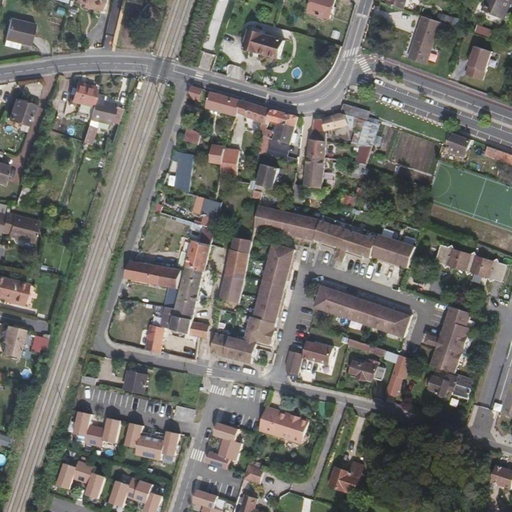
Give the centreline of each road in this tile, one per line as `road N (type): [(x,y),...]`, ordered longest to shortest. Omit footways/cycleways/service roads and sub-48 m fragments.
road 1 (residential): [(186,76),(97,349),(223,375)]
road 2 (residential): [(223,375),(511,452)]
road 3 (unclassified): [(186,76),(114,64),(0,74)]
road 4 (unclassified): [(343,65),(326,92),(299,104),(186,76)]
road 5 (residential): [(511,114),(374,63),(343,65)]
road 6 (residential): [(205,431),(85,405)]
